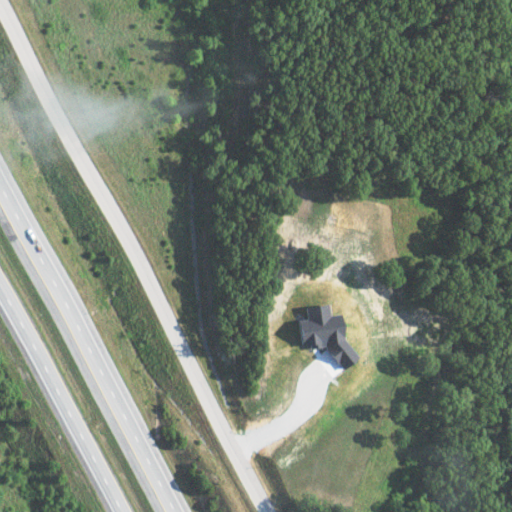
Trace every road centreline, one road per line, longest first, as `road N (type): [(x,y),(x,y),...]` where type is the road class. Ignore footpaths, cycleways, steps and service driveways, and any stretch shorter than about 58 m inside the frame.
road 1 (residential): [(0,1),(93,161),(271,511)]
road 2 (trunk): [(176,511),(0,184)]
road 3 (trunk): [(0,285),(122,511)]
